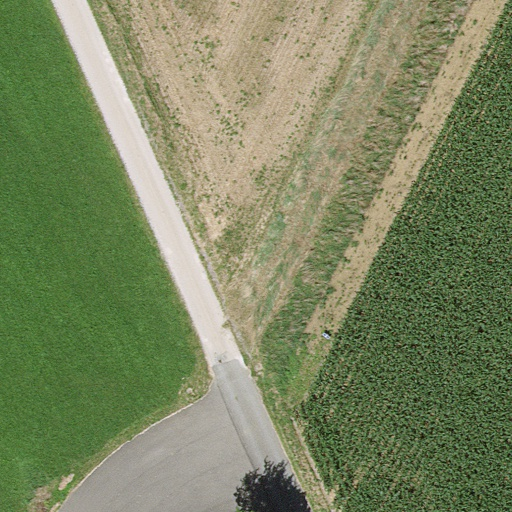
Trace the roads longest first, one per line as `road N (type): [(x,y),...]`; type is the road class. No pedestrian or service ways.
road 1 (track): [(59,0),(235,377)]
road 2 (track): [(296,511),(235,377)]
